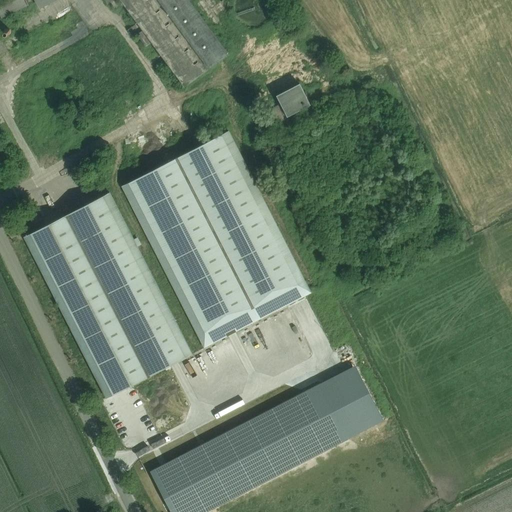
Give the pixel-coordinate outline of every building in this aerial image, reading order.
[(3,0),(0,2),(0,14),(2,19),(29,5),(26,0),(35,0),(40,9),(57,0),(3,0)] [(229,53),(189,0),(106,0),(108,2),(110,1),(115,7),(122,1),(138,22),(128,29),(133,36),(137,34),(146,46),(152,41),(185,85),(229,53)] [(279,135),(293,128),(287,117),(310,105),(299,84),(276,96),(280,103),(267,110),(279,135)] [(205,348),(312,294),(229,132),(122,187),(205,348)] [(12,170),(23,165),(17,153),(6,159),(12,170)] [(107,398),(192,354),(110,193),(24,237),(107,398)] [(320,383),(150,471),(171,511),(205,511),(349,438),(320,383)] [(156,435),(171,427),(167,420),(152,427),(156,435)]
